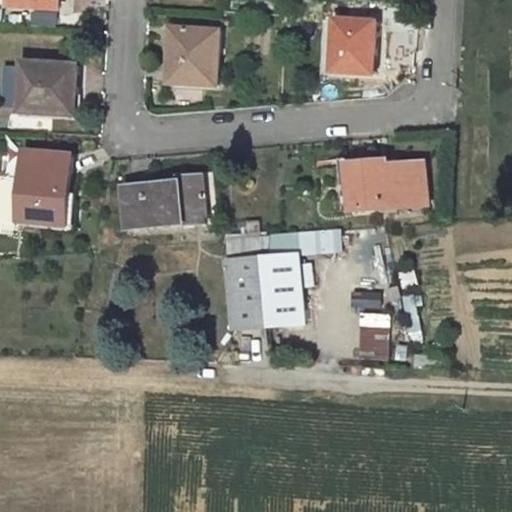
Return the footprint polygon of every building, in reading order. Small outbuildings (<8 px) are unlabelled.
[(12,0),(12,8),(59,11),(59,0),(12,0)] [(349,15),(337,14),(333,73),(371,76),(372,59),(375,59),(378,25),(348,23),(349,15)] [(222,32),(171,29),(169,53),(167,53),(166,66),(174,66),(173,84),(218,87),(222,32)] [(80,68),(26,64),(22,113),(71,115),(72,96),(78,97),(80,68)] [(74,158),(28,154),(23,224),(62,227),(65,196),(71,197),(74,158)] [(346,212),(430,204),(427,164),(391,167),(391,162),(341,166),(346,212)] [(127,190),(131,230),(208,223),(204,178),(183,180),(183,185),(127,190)] [(314,237),(257,241),(259,259),(315,254),(314,237)] [(235,324),(265,322),(304,321),(301,260),(270,261),(231,263),(235,324)] [(363,355),(393,355),(393,315),(364,315),(363,355)]
